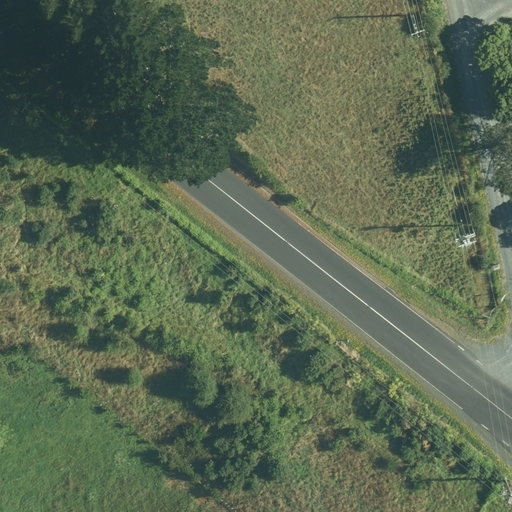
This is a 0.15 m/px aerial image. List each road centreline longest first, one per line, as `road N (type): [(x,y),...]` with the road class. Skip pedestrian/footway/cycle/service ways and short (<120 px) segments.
road 1 (unclassified): [(0,13),(511,420)]
road 2 (unclassified): [(463,0),(511,216)]
